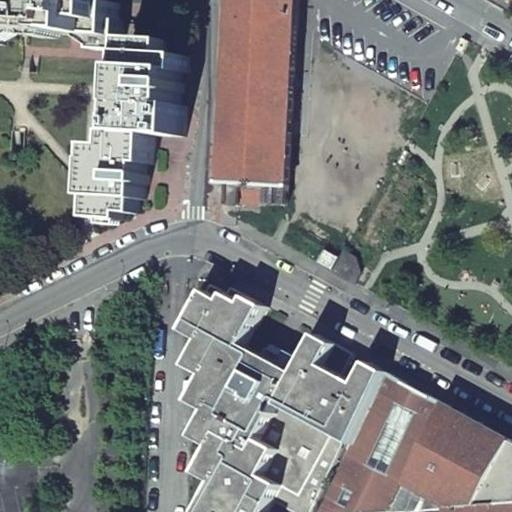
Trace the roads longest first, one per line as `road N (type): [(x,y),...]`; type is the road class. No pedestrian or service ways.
road 1 (residential): [(511,407),(195,226)]
road 2 (unknown): [(195,226),(160,511)]
road 3 (residential): [(195,226),(204,0)]
road 4 (residential): [(0,318),(195,226)]
